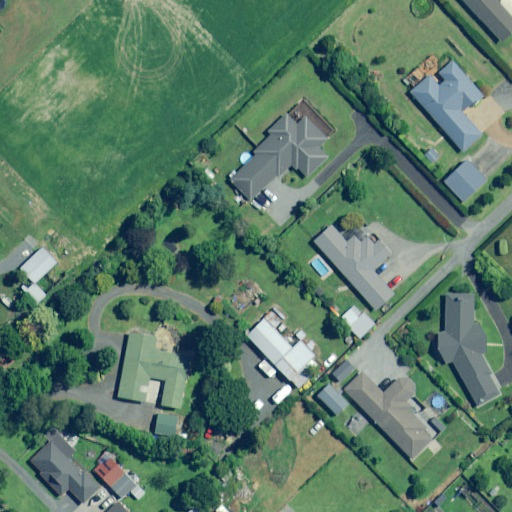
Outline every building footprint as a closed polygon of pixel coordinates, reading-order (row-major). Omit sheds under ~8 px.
[(511,18),(500,5),(500,0),(462,0),(502,42),(511,32),(511,18)] [(484,98),(453,62),(439,73),(446,81),(440,86),(430,75),(411,92),(462,152),(482,135),(465,115),(484,98)] [(279,177),(292,165),(299,172),(301,170),(308,177),(328,158),(320,150),(329,142),(305,117),(297,126),(286,114),(267,132),(271,135),(253,152),(256,155),(230,180),(250,201),(277,175),(279,177)] [(441,157),(433,149),(421,160),(429,168),(441,157)] [(444,181),(463,202),(486,181),(467,160),(444,181)] [(376,244),(358,224),(351,230),(344,237),(333,224),(314,241),(376,310),(395,293),(373,269),(390,254),(379,241),(376,244)] [(57,263),(43,248),(21,269),(35,284),(57,263)] [(263,291),(248,277),(242,284),(257,298),(263,291)] [(472,326),(472,295),(445,294),(445,333),(437,333),(437,349),(445,363),(454,363),(478,407),(501,394),(480,355),(483,353),(483,326),(472,326)] [(282,322),(271,310),(246,335),(264,354),(256,362),(273,380),(282,372),(298,390),(323,366),(300,342),(292,349),(274,330),(282,322)] [(375,325),(364,313),(350,327),(361,339),(375,325)] [(157,339),(129,333),(117,398),(144,403),(149,378),(165,381),(161,406),(180,409),(191,358),(155,351),(157,339)] [(356,369),(347,360),(333,375),(341,383),(356,369)] [(383,394),(362,373),(344,390),(412,460),(436,437),(425,427),(410,411),(410,399),(417,392),(401,376),(383,394)] [(349,404),(329,384),(317,396),(337,416),(349,404)] [(178,418),(158,414),(154,433),(174,437),(178,418)] [(73,452),(52,429),(44,437),(50,443),(31,462),(41,473),(40,475),(61,497),(69,489),(83,504),(100,488),(86,473),(83,476),(66,458),(73,452)] [(115,456),(106,451),(98,464),(107,469),(115,456)] [(110,488),(122,500),(130,492),(140,502),(149,493),(127,471),(110,488)] [(127,511),(117,502),(106,511),(127,511)]
